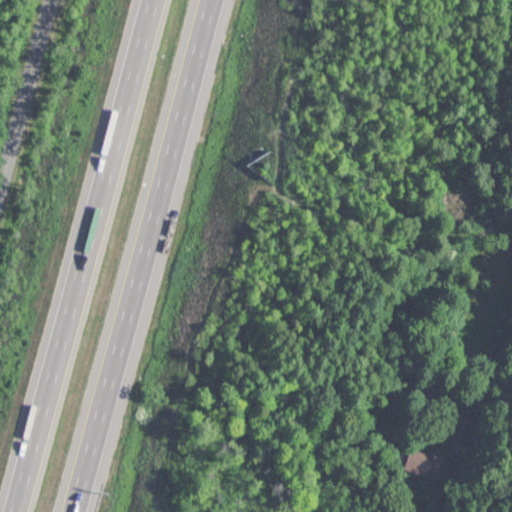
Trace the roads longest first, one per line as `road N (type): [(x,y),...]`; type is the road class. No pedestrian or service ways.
road 1 (motorway): [(151,0),(12,511)]
road 2 (motorway): [(75,511),(213,0)]
road 3 (residential): [(0,186),(50,0)]
